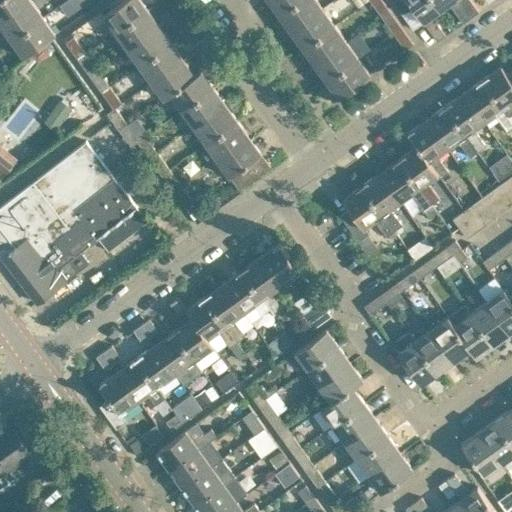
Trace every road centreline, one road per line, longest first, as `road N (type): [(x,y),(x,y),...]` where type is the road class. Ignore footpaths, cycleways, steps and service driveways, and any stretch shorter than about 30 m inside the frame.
road 1 (residential): [(36,366),(276,190)]
road 2 (residential): [(424,425),(349,323),(344,283),(276,190)]
road 3 (residential): [(310,164),(511,22)]
road 4 (residential): [(310,164),(241,73),(242,13),(231,0)]
road 5 (tertiary): [(140,511),(36,366)]
road 6 (residential): [(371,511),(448,464),(424,425)]
